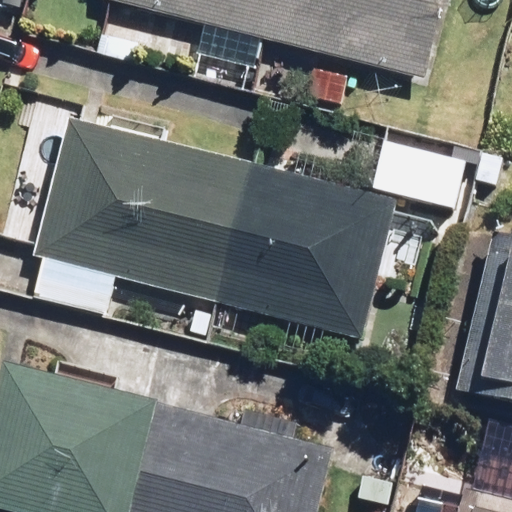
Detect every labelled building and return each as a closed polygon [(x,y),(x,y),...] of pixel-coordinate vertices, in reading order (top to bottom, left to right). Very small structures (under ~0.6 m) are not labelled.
[(110,0),(109,3),(204,26),(191,75),(257,92),(270,40),(426,80),(445,0),(110,0)] [(404,201),(175,143),(76,118),(43,249),(31,293),(113,314),(123,277),(369,339),(404,201)] [(394,138),(382,189),(463,209),(475,158),(394,138)] [(511,223),(496,220),(456,387),(511,400),(511,223)] [(167,405),(169,400),(12,362),(0,411),(0,504),(32,511),(323,511),(339,447),(167,405)] [(511,511),(511,498),(469,488),(462,511),(511,511)]
